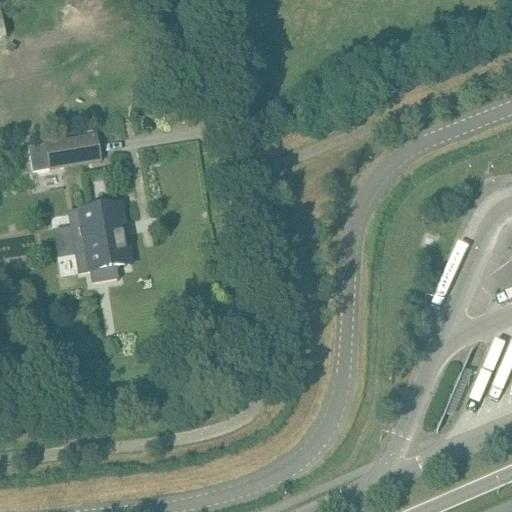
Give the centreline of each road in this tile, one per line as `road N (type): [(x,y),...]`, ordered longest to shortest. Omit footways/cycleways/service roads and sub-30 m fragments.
road 1 (unclassified): [(148,511),(252,492),(317,445),(335,413),(359,203),(398,156),(511,110)]
road 2 (unclassified): [(226,184),(206,69),(205,0)]
